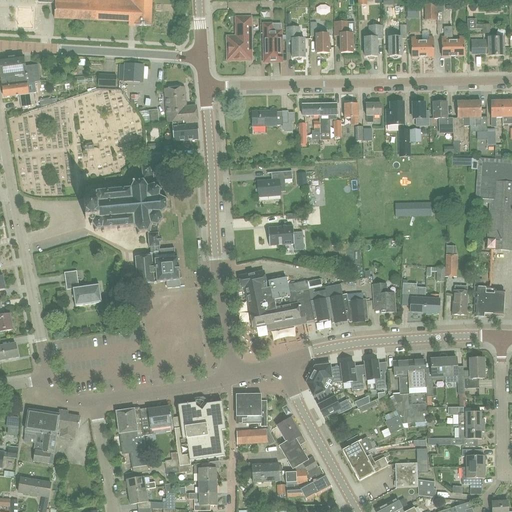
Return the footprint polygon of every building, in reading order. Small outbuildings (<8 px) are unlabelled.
[(37,0),(38,3),(55,4),(54,19),(126,22),(127,0),(37,0)] [(127,0),(126,22),(136,23),(135,26),(151,27),(152,0),(127,0)] [(437,20),(437,13),(425,13),(425,21),(437,20)] [(250,56),(250,37),(250,18),(236,18),(236,37),(234,37),(227,44),(227,58),(230,60),(246,60),(250,56)] [(355,44),(352,44),(352,35),(354,35),(354,22),(334,23),(334,37),(340,36),(340,54),(352,53),(352,50),(355,50),(355,44)] [(328,44),(328,35),(316,35),(316,23),(310,23),(310,37),(316,37),(316,54),(328,54),(328,50),(331,50),(330,44),(328,44)] [(476,31),(482,31),(482,34),(490,34),(490,25),(482,25),(482,27),(476,27),(476,31)] [(382,40),(382,26),(369,26),(369,38),(364,38),(365,58),(368,58),(368,59),(369,60),(372,60),(374,59),(374,58),(377,57),(376,40),(382,40)] [(406,39),(406,26),(400,26),(400,28),(388,28),(388,38),(389,57),(392,57),(392,59),(393,60),(396,60),(398,59),(398,57),(401,57),(400,39),(406,39)] [(273,59),(280,59),(280,32),(272,32),(272,28),(264,28),(264,62),(273,62),(273,59)] [(300,62),(301,60),(301,59),(304,59),(304,39),(299,40),(299,28),(285,28),(286,41),(292,41),(292,59),(295,59),(295,60),(297,62),(300,62)] [(459,41),(452,41),(453,57),(464,57),(463,37),(459,37),(459,41)] [(428,42),(422,42),(422,58),(433,57),(432,38),(428,38),(428,42)] [(453,57),(452,41),(446,41),(446,38),(441,38),(441,57),(453,57)] [(488,41),(483,41),(471,41),(472,44),(472,54),(488,54),(488,57),(503,56),(503,38),(488,39),(488,41)] [(422,58),(422,42),(415,42),(415,39),(411,39),(411,58),(422,58)] [(38,65),(31,66),(24,67),(23,56),(0,59),(0,71),(2,86),(27,83),(40,82),(38,65)] [(455,75),(454,61),(446,62),(447,75),(455,75)] [(125,63),(124,80),(142,81),(143,65),(125,63)] [(116,76),(99,76),(99,87),(116,87),(116,76)] [(28,94),(27,83),(2,86),(4,98),(19,96),(20,108),(35,105),(33,93),(28,94)] [(186,124),(197,123),(196,107),(185,107),(184,88),(165,90),(167,123),(171,123),(178,122),(178,127),(186,126),(186,124)] [(511,101),(502,102),(502,118),(507,118),(507,127),(511,127),(511,118),(511,117),(511,101)] [(469,127),(469,118),(468,102),(456,103),(457,119),(453,119),(453,133),(453,155),(460,155),(460,142),(464,142),(464,127),(469,127)] [(480,102),(468,102),(469,118),(474,118),(474,126),(480,126),(480,102)] [(502,118),(502,102),(490,102),(490,118),(491,118),(491,127),(495,127),(495,118),(502,118)] [(386,111),(387,125),(403,125),(403,103),(390,103),(390,110),(386,111)] [(418,128),(425,127),(429,127),(429,121),(425,121),(425,119),(424,103),(412,103),(413,119),(418,119),(418,128)] [(439,125),(439,133),(453,133),(453,119),(447,119),(446,103),(432,103),(433,118),(439,118),(439,125)] [(357,118),(358,118),(357,104),(344,105),(344,119),(351,118),(351,126),(358,126),(357,118)] [(372,117),(380,116),(380,104),(364,104),(365,116),(366,116),(366,123),(372,123),(372,117)] [(319,116),(319,105),(302,106),(302,116),(319,116)] [(336,105),(319,105),(319,116),(319,122),(319,133),(329,132),(329,120),(336,120),(336,116),(336,105)] [(288,123),(287,112),(282,112),(275,113),(275,110),(270,110),(270,112),(252,113),(252,127),(276,126),(282,126),(282,127),(285,131),(286,130),(286,133),(292,133),(292,123),(288,123)] [(158,124),(157,111),(148,112),(149,124),(158,124)] [(199,141),(197,123),(186,124),(186,126),(178,127),(178,122),(171,123),(173,143),(199,141)] [(487,128),(487,129),(487,141),(487,145),(496,145),(495,130),(487,130),(487,128)] [(409,143),(409,130),(400,131),(400,143),(409,143)] [(420,130),(409,130),(409,143),(421,143),(420,130)] [(511,251),(511,160),(497,160),(497,158),(492,157),(492,159),(472,158),(471,170),(477,170),(475,203),(489,204),(486,250),(511,251)] [(118,183),(119,187),(115,187),(115,188),(114,188),(114,191),(100,192),(100,190),(98,190),(98,193),(93,193),(92,192),(91,192),(92,194),(90,199),(87,199),(88,200),(90,200),(93,205),(84,206),(85,220),(90,219),(91,221),(93,222),(92,224),(90,225),(90,226),(92,226),(95,230),(94,232),(96,232),(96,231),(102,230),(102,233),(104,233),(104,230),(118,229),(118,232),(120,232),(119,229),(134,228),(138,233),(137,235),(139,235),(139,234),(147,233),(148,235),(149,249),(150,249),(150,252),(154,252),(154,248),(159,248),(159,247),(159,244),(161,242),(161,239),(159,238),(158,234),(157,229),(158,228),(158,226),(162,221),(164,221),(164,220),(162,220),(160,215),(166,210),(168,211),(168,210),(167,209),(166,201),(167,200),(167,199),(165,200),(159,197),(160,192),(162,191),(161,190),(159,190),(154,186),(154,184),(153,184),(153,179),(152,165),(141,166),(142,180),(143,180),(142,182),(135,182),(133,180),(132,181),(132,182),(118,183)] [(284,181),(292,180),(291,171),(270,173),(271,181),(256,182),(258,197),(280,196),(280,192),(285,192),(284,181)] [(296,205),(302,223),(314,218),(308,201),(296,205)] [(431,203),(394,204),(395,218),(432,217),(431,203)] [(294,245),(293,227),(268,228),(269,246),(294,245)] [(344,259),(345,248),(315,245),(314,257),(323,257),(325,258),(344,259)] [(446,247),(446,255),(445,278),(457,278),(457,256),(456,256),(456,247),(446,247)] [(177,258),(175,258),(174,248),(159,250),(159,248),(154,248),(154,252),(150,252),(151,256),(135,258),(138,284),(158,282),(159,283),(166,282),(166,289),(172,288),(171,282),(179,281),(177,258)] [(496,253),(487,253),(487,289),(495,289),(496,253)] [(444,268),(436,268),(426,268),(426,277),(430,277),(430,272),(436,272),(436,282),(444,282),(444,268)] [(75,307),(102,304),(99,285),(79,288),(76,272),(65,273),(67,290),(73,290),(75,307)] [(305,322),(314,321),(311,302),(316,301),(314,289),(288,294),(285,279),(268,282),(269,289),(266,290),(265,287),(266,287),(263,272),(238,277),(241,288),(244,288),(252,328),(267,325),(268,331),(306,324),(305,322)] [(493,307),(485,306),(486,291),(483,291),(483,283),(474,283),(473,295),(475,295),(474,314),(493,315),(493,307)] [(410,297),(410,299),(410,313),(424,313),(425,299),(425,288),(416,288),(416,285),(402,284),(401,296),(410,297)] [(385,285),(372,286),(374,312),(380,312),(380,314),(394,314),(393,295),(386,295),(385,285)] [(466,315),(467,292),(467,287),(454,286),(454,291),(453,291),(452,315),(466,315)] [(503,292),(486,291),(485,306),(493,307),(493,315),(502,316),(503,292)] [(346,295),(316,301),(311,302),(314,321),(314,322),(331,319),(331,324),(348,321),(348,323),(368,322),(366,300),(347,301),(346,295)] [(431,300),(425,299),(424,313),(438,314),(439,300),(438,300),(438,295),(431,295),(431,300)] [(0,302),(0,334),(4,334),(3,332),(12,330),(9,315),(1,317),(0,314),(0,308),(1,309),(0,302)] [(0,361),(18,358),(15,344),(1,347),(0,342),(0,341),(0,361)] [(456,358),(443,359),(444,377),(450,377),(450,381),(456,381),(457,394),(464,394),(464,389),(463,380),(457,380),(456,358)] [(462,371),(463,380),(464,389),(478,388),(478,379),(484,379),(483,358),(469,359),(469,371),(462,371)] [(379,372),(378,359),(364,361),(367,379),(375,378),(376,388),(386,387),(385,371),(379,372)] [(444,377),(443,359),(430,360),(431,378),(444,377)] [(424,360),(411,361),(413,383),(407,383),(407,395),(426,393),(425,381),(424,360)] [(426,396),(426,393),(407,395),(407,383),(413,383),(411,361),(393,362),(393,378),(406,377),(406,383),(401,383),(401,388),(399,388),(399,394),(392,394),(393,396),(389,398),(395,412),(398,416),(401,424),(407,424),(414,423),(415,428),(424,427),(424,422),(427,422),(427,409),(426,396)] [(355,375),(354,362),(340,364),(342,378),(343,382),(351,381),(352,389),(364,388),(362,374),(355,375)] [(332,379),(330,365),(315,367),(313,370),(315,371),(312,376),(328,384),(330,380),(332,379)] [(325,388),(328,384),(312,376),(310,381),(308,380),(307,383),(314,397),(327,391),(325,388)] [(266,401),(261,401),(261,395),(236,396),(236,425),(261,424),(261,427),(266,427),(266,401)] [(369,403),(368,396),(358,401),(366,404),(369,403)] [(203,398),(194,399),(186,400),(186,405),(184,406),(181,406),(179,406),(177,406),(180,429),(174,429),(177,453),(179,467),(188,466),(190,466),(190,462),(224,457),(221,431),(225,431),(221,403),(208,405),(208,402),(203,398)] [(352,409),(347,400),(338,405),(334,398),(331,399),(318,406),(324,418),(335,412),(337,415),(352,409)] [(377,406),(376,404),(375,401),(358,408),(360,414),(377,406)] [(286,416),(291,413),(286,406),(281,408),(286,416)] [(169,408),(140,412),(143,437),(151,435),(151,429),(162,427),(162,426),(171,425),(169,408)] [(480,412),(478,412),(478,409),(470,409),(470,412),(465,412),(465,414),(463,414),(463,408),(448,408),(448,416),(458,415),(458,426),(484,426),(484,420),(480,420),(480,412)] [(58,414),(28,410),(25,431),(24,441),(35,443),(34,451),(35,451),(33,462),(52,465),(57,430),(59,431),(59,433),(60,433),(60,436),(74,439),(75,430),(78,431),(80,417),(68,415),(68,412),(59,410),(58,414)] [(143,437),(140,412),(140,410),(134,411),(134,410),(116,413),(122,454),(131,454),(132,460),(131,460),(132,468),(147,466),(148,469),(151,469),(150,465),(149,461),(147,462),(146,458),(143,437)] [(407,426),(407,424),(401,424),(398,416),(395,412),(384,417),(386,422),(385,423),(390,435),(403,429),(405,438),(407,437),(406,431),(405,428),(407,428),(407,427),(407,426)] [(294,468),(295,471),(306,470),(306,474),(317,468),(312,458),(308,460),(299,446),(304,443),(301,437),(301,436),(290,419),(276,427),(285,441),(278,445),(292,469),(294,468)] [(484,432),(484,426),(458,426),(458,438),(450,439),(450,445),(463,445),(463,439),(481,439),(481,433),(484,432)] [(266,443),(266,430),(236,432),(237,445),(266,443)] [(367,452),(372,449),(372,448),(375,446),(373,442),(370,444),(366,438),(360,441),(342,451),(348,462),(366,452),(367,452)] [(465,457),(465,467),(484,467),(484,456),(482,456),(482,449),(461,450),(462,457),(465,457)] [(17,459),(18,451),(8,450),(8,453),(3,453),(4,452),(0,452),(0,467),(2,468),(3,458),(14,458),(14,460),(17,460),(17,459)] [(366,462),(372,459),(370,455),(368,456),(367,452),(366,452),(348,462),(353,473),(367,465),(366,462)] [(179,467),(177,453),(170,454),(171,460),(164,461),(165,469),(178,467),(179,467)] [(73,458),(77,468),(88,463),(85,454),(73,458)] [(358,482),(388,465),(384,458),(383,458),(374,463),(372,459),(366,462),(367,465),(353,473),(358,482)] [(216,482),(216,470),(217,470),(217,462),(194,465),(194,474),(198,474),(198,482),(216,482)] [(253,484),(279,482),(278,464),(251,465),(253,484)] [(417,464),(395,465),(396,489),(417,488),(417,481),(417,464)] [(189,473),(188,466),(179,467),(178,467),(179,474),(189,473)] [(178,467),(165,469),(166,476),(179,474),(178,467)] [(304,496),(306,501),(316,496),(331,488),(319,467),(317,468),(306,474),(306,470),(295,471),(285,471),(286,485),(287,495),(287,497),(294,497),(304,496)] [(484,479),(484,467),(465,467),(466,478),(462,478),(462,485),(470,485),(470,495),(481,495),(481,485),(482,485),(482,479),(484,479)] [(154,483),(144,485),(143,478),(126,481),(128,493),(155,489),(154,483)] [(33,496),(35,481),(20,479),(18,494),(33,496)] [(45,511),(50,483),(35,481),(33,496),(42,497),(39,511),(45,511)] [(435,483),(417,481),(417,488),(434,490),(435,483)] [(216,494),(216,482),(198,482),(199,494),(216,494)] [(173,484),(164,485),(166,495),(174,494),(173,484)] [(287,495),(286,485),(276,486),(277,496),(287,495)] [(434,490),(417,488),(418,496),(435,498),(436,490),(434,490)] [(147,502),(145,490),(155,489),(128,493),(130,505),(147,502)] [(216,494),(199,494),(188,494),(189,500),(199,500),(199,506),(194,506),(194,511),(199,511),(211,511),(210,506),(217,506),(216,494)] [(253,498),(247,503),(251,509),(257,504),(253,498)] [(375,511),(394,511),(402,508),(407,505),(403,498),(398,501),(397,499),(391,503),(391,502),(375,511)] [(0,506),(10,507),(10,500),(0,499),(0,506)] [(17,511),(17,509),(18,500),(10,500),(10,507),(9,511),(17,511)] [(459,511),(471,508),(469,502),(439,511),(459,511)] [(507,511),(507,502),(491,502),(491,511),(507,511)]
